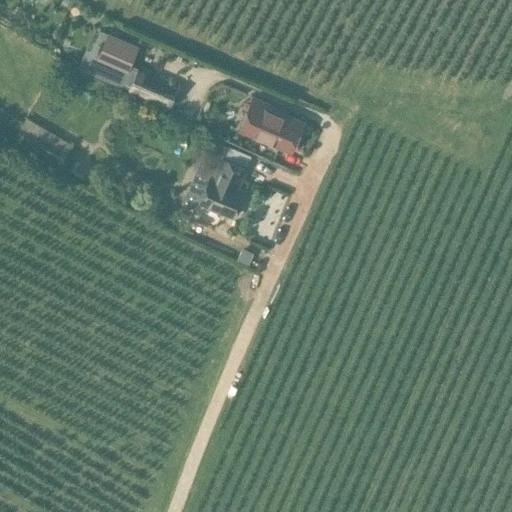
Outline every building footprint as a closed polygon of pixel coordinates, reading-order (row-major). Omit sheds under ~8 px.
[(130,86),(137,69),(130,65),(139,44),(103,28),(92,52),(88,61),(97,65),(94,70),(123,82),(130,86)] [(140,64),(127,92),(170,110),(181,82),(140,64)] [(253,97),(241,128),(292,149),(303,121),(286,113),(287,111),(253,97)] [(12,142),(56,167),(65,151),(21,126),(12,142)] [(229,145),(224,158),(215,178),(211,176),(200,202),(234,217),(245,191),(237,188),(252,155),(229,145)] [(193,187),(204,191),(212,170),(200,166),(193,187)]
